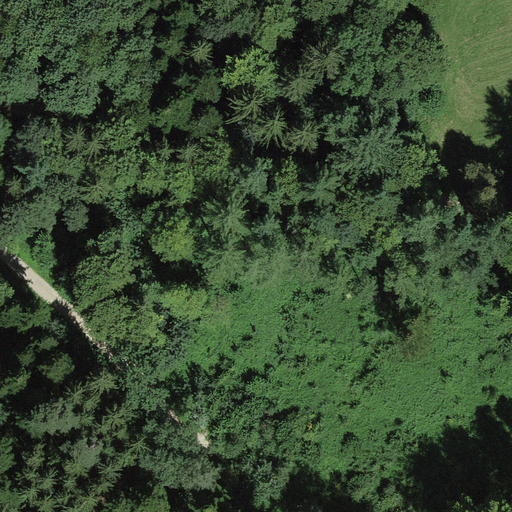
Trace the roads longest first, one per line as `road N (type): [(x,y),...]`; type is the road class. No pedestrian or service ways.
road 1 (track): [(511,214),(0,105)]
road 2 (track): [(220,511),(172,427),(0,256)]
